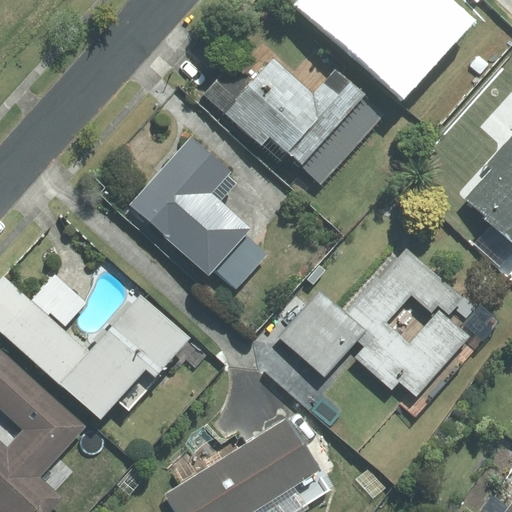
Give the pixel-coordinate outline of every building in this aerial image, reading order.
[(300,0),(293,8),(404,106),(479,21),(454,0),(300,0)] [(225,65),(201,93),(262,147),(271,138),(323,184),(384,115),(363,97),(365,95),(336,68),(314,92),(273,56),(253,78),(245,71),(239,78),(225,65)] [(491,169),(465,198),(511,240),(511,134),(486,164),(491,169)] [(192,136),(129,205),(209,276),(213,271),(236,290),(269,254),(246,234),(250,228),(221,202),(238,183),(228,175),(232,171),(192,136)] [(439,306),(449,315),(464,298),(407,248),(379,279),(377,277),(346,312),(320,289),(278,336),(325,377),(357,341),(363,347),(354,358),(392,391),(399,382),(416,397),(467,339),(471,342),(493,318),(483,309),(480,313),(475,309),(468,317),(473,321),(464,331),(448,316),(440,309),(433,317),(423,309),(401,334),(387,323),(409,298),(411,295),(432,314),(439,306)] [(3,276),(0,279),(0,330),(101,420),(146,369),(155,377),(190,338),(140,294),(89,352),(64,329),(87,303),(55,274),(31,301),(3,276)] [(0,439),(0,511),(50,511),(64,497),(41,476),(86,427),(0,349),(0,408),(24,429),(8,447),(0,439)] [(286,419),(165,493),(176,511),(253,511),(319,472),(286,419)]
